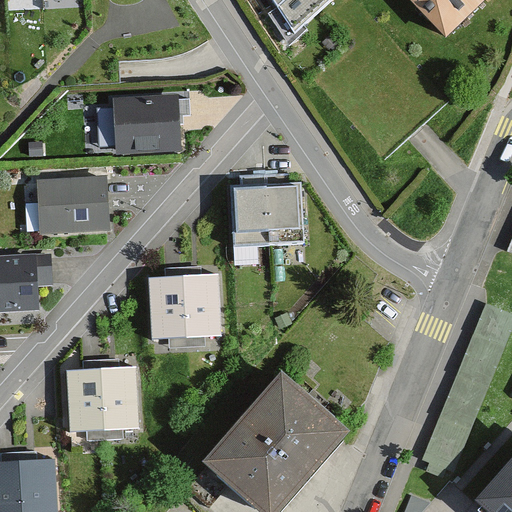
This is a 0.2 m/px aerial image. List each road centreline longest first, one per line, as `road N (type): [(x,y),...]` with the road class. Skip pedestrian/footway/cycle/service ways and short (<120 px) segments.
road 1 (residential): [(0,393),(271,90)]
road 2 (residential): [(271,90),(372,233),(454,278)]
road 3 (residential): [(454,278),(359,511)]
road 4 (residential): [(511,134),(454,278)]
